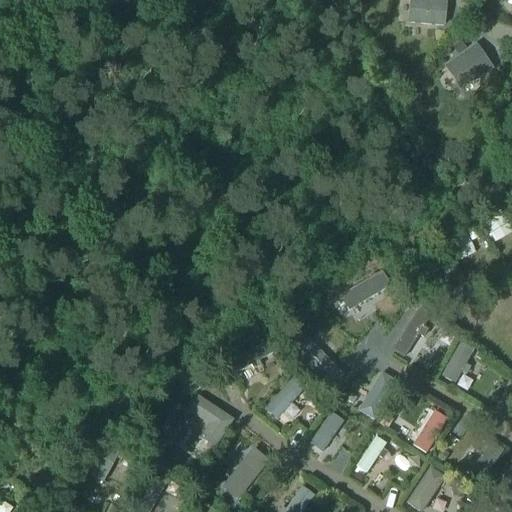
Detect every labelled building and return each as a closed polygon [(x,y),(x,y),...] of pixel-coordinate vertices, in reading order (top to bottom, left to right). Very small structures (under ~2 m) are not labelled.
[(408,0),(406,26),(434,28),(435,29),(443,29),(446,1),(432,0),(408,0)] [(459,42),(450,49),(456,57),(465,50),(460,44),(459,42)] [(475,45),(442,68),(442,69),(459,94),(492,71),(475,45)] [(511,220),(507,211),(496,217),(509,242),(511,240),(511,220)] [(472,264),(489,254),(475,229),(457,240),(472,264)] [(441,257),(427,263),(435,283),(450,276),(441,257)] [(348,312),(388,288),(380,274),(340,298),(348,312)] [(415,316),(396,343),(406,350),(416,336),(422,341),(427,334),(421,329),(425,323),(415,316)] [(265,344),(233,362),(239,372),(249,367),(251,371),(259,367),(256,363),(271,355),(265,344)] [(339,377),(308,344),(294,357),(325,390),(339,377)] [(460,344),(441,377),(454,384),(460,373),(464,376),(468,368),(465,366),(473,351),(460,344)] [(290,374),(286,367),(278,371),(282,379),(290,374)] [(375,420),(396,386),(380,377),(380,378),(359,410),(375,420)] [(465,390),(477,396),(483,383),(471,378),(465,390)] [(275,423),(303,392),(304,391),(292,380),(263,412),(275,423)] [(199,390),(202,388),(197,381),(189,386),(195,393),(199,390)] [(233,422),(196,398),(187,411),(186,413),(207,427),(198,440),(200,442),(212,450),(214,451),(233,422)] [(319,418),(325,411),(317,405),(311,412),(319,418)] [(423,438),(414,453),(426,460),(447,425),(435,418),(427,431),(422,428),(418,435),(423,438)] [(321,455),(343,426),(332,419),(311,448),(321,455)] [(378,421),(374,429),(382,435),(387,427),(378,421)] [(382,435),(374,429),(371,434),(379,439),(382,435)] [(375,438),(355,468),(365,475),(377,458),(381,461),(386,453),(382,450),(385,445),(375,438)] [(103,484),(115,461),(119,463),(125,454),(120,452),(122,447),(110,440),(89,478),(102,485),(103,484)] [(446,459),(448,457),(447,456),(441,452),(439,451),(434,459),(443,464),(445,461),(446,459)] [(482,454),(460,485),(473,494),(495,463),(482,454)] [(236,474),(229,483),(245,494),(262,470),(252,463),(241,478),(236,474)] [(428,469),(405,505),(415,511),(423,511),(444,479),(428,469)] [(150,511),(157,501),(165,484),(151,477),(131,511),(150,511)] [(462,498),(460,488),(458,488),(449,490),(451,500),(462,498)] [(285,511),(282,510),(280,511),(304,511),(314,499),(302,490),(286,511),(285,511)] [(237,508),(242,501),(234,496),(229,503),(237,508)]
